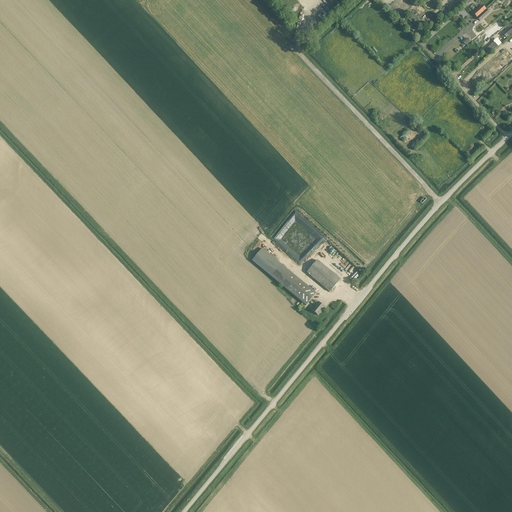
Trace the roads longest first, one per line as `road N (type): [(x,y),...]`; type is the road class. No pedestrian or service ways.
road 1 (unclassified): [(185,511),(441,202),(511,135)]
road 2 (track): [(441,202),(294,49),(311,0)]
road 3 (track): [(507,139),(419,43)]
